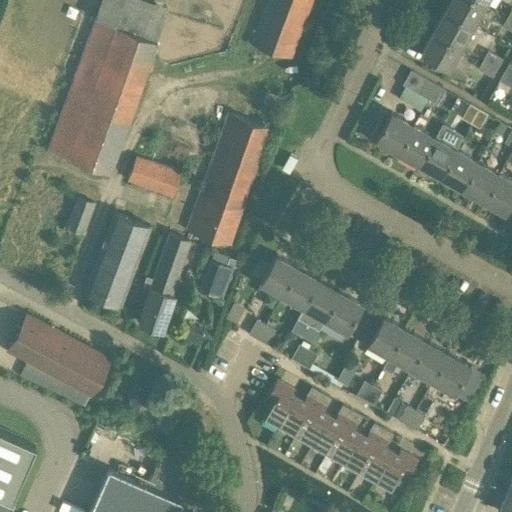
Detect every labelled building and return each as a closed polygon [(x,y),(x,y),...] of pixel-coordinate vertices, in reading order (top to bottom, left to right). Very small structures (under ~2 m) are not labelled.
[(106,172),(154,40),(167,7),(148,0),(102,0),(95,18),(47,150),(106,172)] [(290,59),(294,48),(311,0),(266,0),(250,44),(290,59)] [(473,25),(485,4),(477,0),(448,0),(443,9),(473,25)] [(461,47),(473,25),(443,9),(431,30),(461,47)] [(511,30),(511,19),(507,16),(502,25),(511,30)] [(448,69),(461,47),(431,30),(419,52),(448,69)] [(497,67),(503,58),(488,50),(488,49),(482,59),(497,67)] [(492,76),(497,67),(482,59),(478,68),(492,76)] [(511,75),(511,62),(509,61),(503,71),(511,75)] [(427,98),(435,83),(409,69),(401,83),(427,98)] [(511,75),(503,71),(498,80),(511,87),(511,75)] [(436,103),(444,88),(435,83),(427,98),(436,103)] [(280,107),(283,96),(266,91),(262,102),(280,107)] [(470,122),(478,107),(468,102),(460,116),(470,122)] [(479,127),(487,112),(478,107),(470,122),(479,127)] [(396,153),(412,123),(390,111),(374,140),(396,153)] [(230,246),(270,128),(227,113),(186,230),(230,246)] [(418,165),(434,136),(412,123),(396,153),(418,165)] [(439,177),(455,148),(434,136),(418,165),(439,177)] [(460,189),(477,160),(455,148),(439,177),(460,189)] [(172,197),(181,174),(135,157),(127,180),(172,197)] [(482,201),(498,172),(477,160),(460,189),(482,201)] [(504,214),(511,199),(511,179),(498,172),(482,201),(504,214)] [(83,233),(94,203),(76,197),(66,226),(83,233)] [(119,307),(150,226),(114,212),(83,294),(119,307)] [(186,249),(189,238),(175,233),(171,244),(166,242),(153,280),(152,282),(173,289),(187,249),(186,249)] [(282,296),(298,267),(276,255),(260,284),(282,296)] [(222,295),(235,259),(229,256),(226,264),(210,259),(199,288),(215,294),(216,293),(222,295)] [(303,308),(319,279),(298,267),(282,296),(302,308),(303,308)] [(162,331),(174,296),(171,295),(173,289),(152,282),(153,280),(145,277),(142,286),(150,288),(138,323),(162,331)] [(324,320),(340,291),(319,279),(303,308),(302,308),(297,316),(319,328),(323,320),(324,320)] [(346,333),(362,304),(340,291),(324,320),(346,333)] [(92,393),(111,358),(26,313),(7,348),(64,378),(58,390),(84,404),(90,392),(92,393)] [(388,357),(405,328),(383,316),(366,344),(388,357)] [(257,338),(266,324),(256,319),(248,333),(257,338)] [(185,336),(200,342),(205,328),(190,323),(185,336)] [(275,329),(266,324),(257,338),(266,343),(275,329)] [(410,369),(427,341),(405,328),(388,357),(382,366),(386,368),(392,371),(397,362),(410,369)] [(431,382),(448,353),(427,341),(410,369),(431,382)] [(300,362),(308,348),(299,343),(291,357),(300,362)] [(308,348),(300,362),(309,367),(317,353),(308,348)] [(454,394),(470,366),(448,353),(431,382),(454,394)] [(337,376),(336,377),(343,381),(347,383),(359,363),(348,357),(337,376)] [(280,426),(297,397),(291,394),(293,388),(276,379),(266,396),(273,400),(263,417),(280,426)] [(365,399),(373,385),(363,380),(356,394),(365,399)] [(162,424),(172,403),(137,385),(127,406),(147,417),(144,425),(151,428),(155,420),(162,424)] [(374,404),(382,389),(373,385),(365,399),(374,404)] [(296,435),(320,392),(311,387),(303,401),(297,397),(280,426),(296,435)] [(311,444),(328,414),(322,411),(330,398),(320,392),(296,435),(311,444)] [(386,409),(397,415),(405,400),(394,394),(386,409)] [(408,423),(416,409),(406,404),(399,417),(408,423)] [(327,453),(351,410),(342,405),(334,418),(328,414),(311,444),(327,453)] [(417,428),(424,414),(416,409),(408,423),(417,428)] [(343,462),(359,433),(354,429),(362,416),(351,410),(327,453),(343,462)] [(358,471),(383,428),(373,423),(366,436),(359,433),(343,462),(358,471)] [(0,511),(7,511),(14,498),(11,496),(35,442),(0,426),(0,511)] [(374,480),(391,450),(386,447),(393,434),(383,428),(358,471),(374,480)] [(418,459),(399,449),(397,453),(391,450),(374,480),(390,489),(400,472),(408,476),(418,459)] [(176,511),(182,499),(108,466),(87,511),(176,511)] [(501,511),(511,511),(511,489),(508,488),(498,511),(501,511)]
